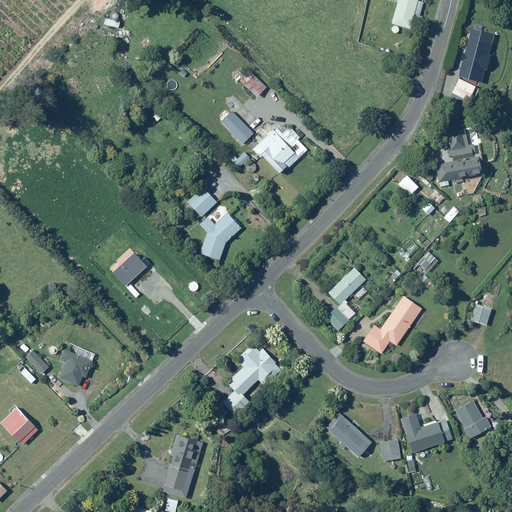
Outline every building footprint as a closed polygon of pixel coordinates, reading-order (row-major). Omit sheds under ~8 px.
[(419,0),(399,0),(393,24),(412,29),(419,0)] [(471,27),(471,28),(466,49),(463,48),(459,62),(461,62),(457,78),(483,84),(486,71),(488,71),(492,55),(490,55),(495,33),(471,27)] [(268,87),(249,70),(248,71),(242,67),(239,70),(235,67),(230,73),(238,81),(230,88),(250,107),(268,87)] [(451,93),(468,101),(475,87),(457,78),(451,93)] [(251,133),(230,113),(219,123),(240,145),(251,133)] [(297,142),(301,138),(291,126),(284,133),(279,128),(276,131),(275,130),(254,149),(263,159),(265,157),(281,174),(288,168),(289,169),(301,158),(297,153),(303,148),(297,142)] [(450,135),(447,136),(449,150),(448,150),(448,156),(451,155),(452,161),(434,165),(438,183),(453,179),(454,183),(485,177),(480,153),(475,154),(473,144),(467,145),(464,128),(449,131),(450,135)] [(237,155),(231,160),(238,168),(244,163),(237,155)] [(219,203),(204,188),(189,202),(204,216),(219,203)] [(243,228),(229,213),(215,224),(209,217),(201,224),(208,232),(201,254),(222,260),(227,243),(243,228)] [(420,244),(409,234),(388,255),(400,265),(420,244)] [(438,260),(428,251),(417,263),(427,272),(438,260)] [(365,281),(353,268),(326,292),(339,306),(365,281)] [(187,301),(165,281),(145,304),(165,324),(187,301)] [(450,286),(450,285),(450,284),(449,284),(449,283),(448,283),(448,282),(447,282),(446,282),(445,282),(444,282),(443,282),(443,283),(442,283),(442,284),(442,285),(441,285),(441,286),(441,287),(442,287),(442,288),(442,289),(443,289),(443,290),(444,290),(445,290),(446,290),(447,290),(448,290),(448,289),(449,289),(449,288),(450,288),(450,287),(450,286)] [(365,292),(360,288),(353,295),(358,300),(365,292)] [(421,308),(402,296),(379,329),(373,325),(361,342),(380,355),(389,342),(396,346),(421,308)] [(490,309),(475,305),(470,321),(485,325),(490,309)] [(348,320),(336,307),(324,317),(336,331),(348,320)] [(258,351),(252,343),(235,359),(242,367),(226,382),(233,390),(239,396),(241,394),(257,380),(263,386),(272,378),(278,384),(286,375),(286,369),(280,365),(278,367),(274,363),(275,362),(261,349),(258,351)] [(59,351),(59,350),(59,349),(59,348),(58,348),(58,347),(57,347),(57,346),(56,346),(55,346),(54,346),(53,346),(52,346),(52,347),(51,347),(51,348),(50,349),(50,350),(50,351),(50,352),(51,352),(51,353),(51,354),(52,354),(53,354),(53,355),(54,355),(55,355),(56,355),(57,355),(57,354),(58,354),(58,353),(59,353),(59,352),(59,351)] [(94,362),(65,350),(61,359),(67,361),(60,378),(81,387),(84,376),(88,378),(94,362)] [(43,374),(49,367),(34,352),(27,358),(43,374)] [(250,404),(241,394),(239,396),(233,390),(221,402),(236,418),(250,404)] [(482,419),(472,401),(454,410),(464,428),(463,429),(468,439),(490,427),(485,417),(482,419)] [(371,443),(338,413),(325,427),(340,442),(338,444),(343,448),(345,446),(358,458),(371,443)] [(451,438),(444,419),(419,428),(415,413),(400,418),(412,452),(451,438)] [(511,441),(511,429),(506,428),(498,445),(510,448),(511,441)] [(203,441),(176,434),(169,454),(172,455),(161,492),(185,499),(203,441)] [(400,458),(397,441),(380,443),(382,461),(400,458)] [(178,501),(167,498),(165,508),(175,511),(178,501)] [(438,511),(434,499),(422,503),(424,511),(438,511)]
